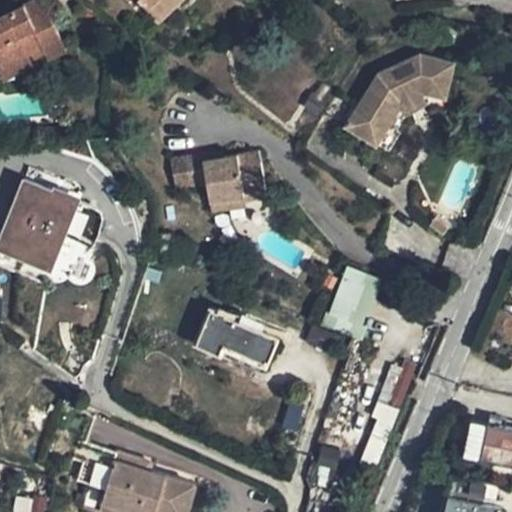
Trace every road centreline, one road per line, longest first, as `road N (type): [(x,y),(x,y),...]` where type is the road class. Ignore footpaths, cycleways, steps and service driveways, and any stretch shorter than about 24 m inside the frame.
road 1 (residential): [(388,511),(432,392),(511,218)]
road 2 (residential): [(297,511),(302,487),(93,394)]
